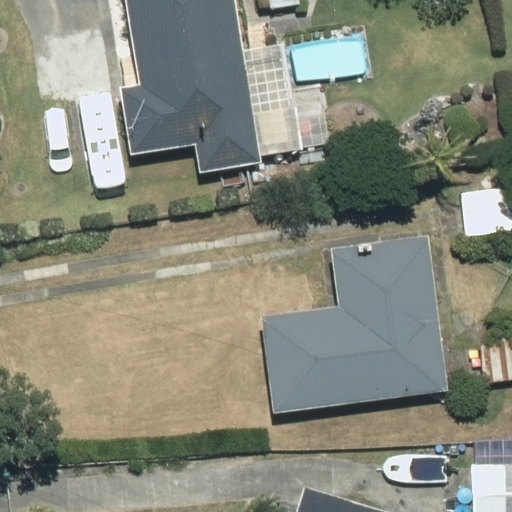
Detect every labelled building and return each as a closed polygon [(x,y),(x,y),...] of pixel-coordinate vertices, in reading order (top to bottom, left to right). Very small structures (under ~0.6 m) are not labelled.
[(131,0),(145,81),(125,84),(136,151),(198,140),(203,167),(264,157),(263,153),(306,147),(300,104),(257,110),(239,0),(131,0)] [(511,190),(457,199),(464,255),(511,248),(511,190)] [(343,308),(267,317),(278,412),(452,389),(434,235),(335,247),(343,308)] [(511,337),(484,340),(489,380),(511,377),(511,337)] [(511,511),(511,463),(476,465),(476,511),(511,511)] [(394,511),(308,486),(300,511),(394,511)]
